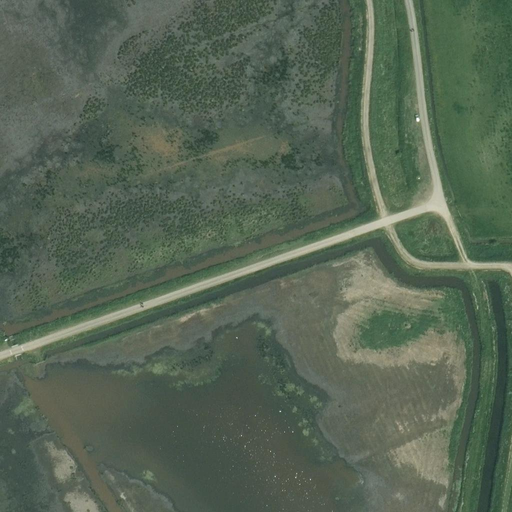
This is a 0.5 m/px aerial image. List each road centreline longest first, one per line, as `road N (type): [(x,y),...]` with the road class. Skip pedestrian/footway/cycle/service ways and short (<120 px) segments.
road 1 (unclassified): [(0,356),(440,204),(408,0)]
road 2 (track): [(368,0),(366,127),(380,205),(411,259),(467,265)]
